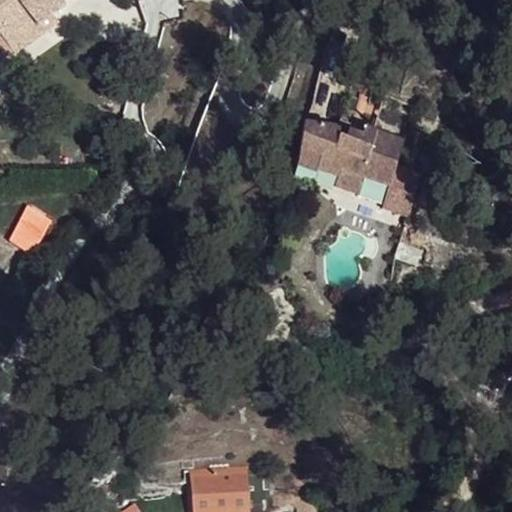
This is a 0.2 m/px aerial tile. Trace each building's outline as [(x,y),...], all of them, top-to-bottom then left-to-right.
[(0,0),(0,41),(9,53),(38,29),(33,24),(46,13),(57,4),(54,0),(0,0)] [(33,24),(38,29),(50,19),(46,13),(33,24)] [(397,138),(357,126),(354,134),(340,131),(337,137),(331,135),(327,128),(295,125),(290,158),(284,178),(305,184),(309,171),(331,176),(326,196),(348,203),(356,176),(383,184),(397,138)] [(21,193),(1,227),(24,241),(44,206),(21,193)] [(435,333),(432,344),(439,347),(443,336),(435,333)] [(238,469),(185,478),(189,511),(206,511),(244,505),(238,469)]
